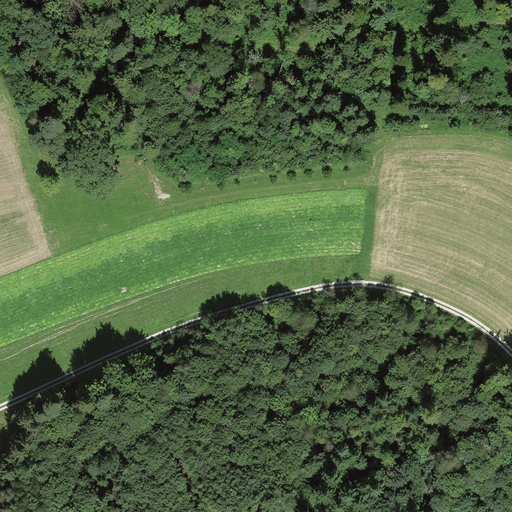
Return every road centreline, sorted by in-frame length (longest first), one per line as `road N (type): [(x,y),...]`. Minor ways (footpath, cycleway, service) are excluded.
road 1 (track): [(511,355),(455,312),(357,283),(188,322),(0,405)]
road 2 (track): [(0,47),(113,42),(302,51),(380,133),(379,162)]
road 3 (track): [(511,120),(436,109),(380,133)]
